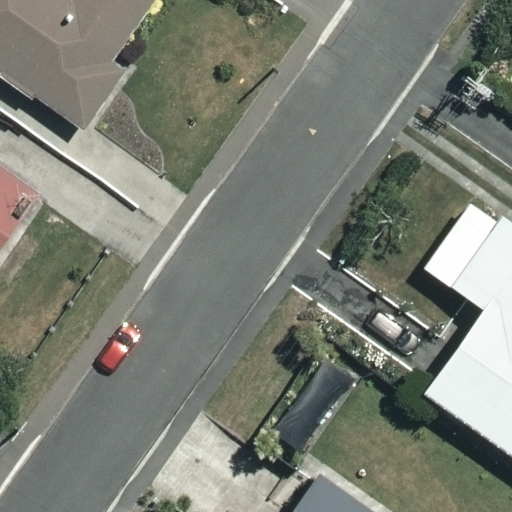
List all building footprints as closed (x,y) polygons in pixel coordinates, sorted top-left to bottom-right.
[(167,0),(81,0),(79,4),(72,0),(0,0),(0,78),(80,131),(167,0)] [(0,278),(49,212),(0,175),(0,278)] [(511,236),(477,212),(428,281),(490,325),(432,408),(511,465),(511,236)] [(355,387),(319,363),(260,449),(295,473),(355,387)] [(355,511),(324,490),(308,511),(355,511)]
